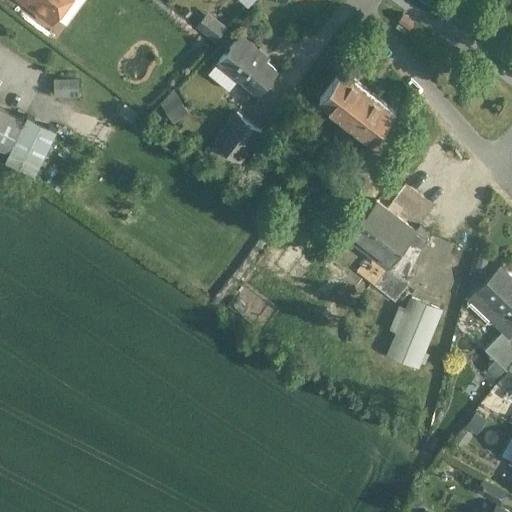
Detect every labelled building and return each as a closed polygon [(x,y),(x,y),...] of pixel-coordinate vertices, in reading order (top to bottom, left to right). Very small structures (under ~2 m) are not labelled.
[(28,0),(54,19),(68,0),(28,0)] [(216,41),(228,26),(209,11),(197,26),(216,41)] [(258,51),(239,35),(208,72),(228,89),(236,80),(237,80),(240,76),(259,92),(277,71),(256,54),(258,51)] [(395,111),(342,70),(320,98),(374,139),(395,111)] [(57,95),(80,94),(80,77),(56,78),(57,95)] [(24,120),(0,108),(0,146),(9,151),(24,120)] [(261,132),(237,113),(215,141),(239,160),(261,132)] [(9,151),(6,159),(35,173),(56,129),(27,115),(9,151)] [(379,162),(363,149),(349,165),(365,179),(379,162)] [(415,231),(375,200),(349,234),(364,245),(367,241),(392,261),(416,231),(415,231)] [(392,261),(367,241),(364,245),(371,251),(356,271),(395,302),(398,298),(402,301),(408,294),(404,290),(409,284),(405,281),(425,241),(420,238),(422,236),(425,238),(429,232),(420,225),(415,231),(416,231),(392,261)] [(285,226),(227,305),(290,352),(349,274),(285,226)] [(511,275),(500,264),(474,292),(498,316),(511,328),(511,275)] [(498,316),(474,292),(468,297),(467,302),(488,323),(493,321),(498,316)] [(436,320),(406,308),(388,353),(417,365),(436,320)] [(511,362),(511,338),(503,330),(485,349),(506,370),(511,362)] [(506,490),(484,478),(477,490),(500,503),(506,490)]
